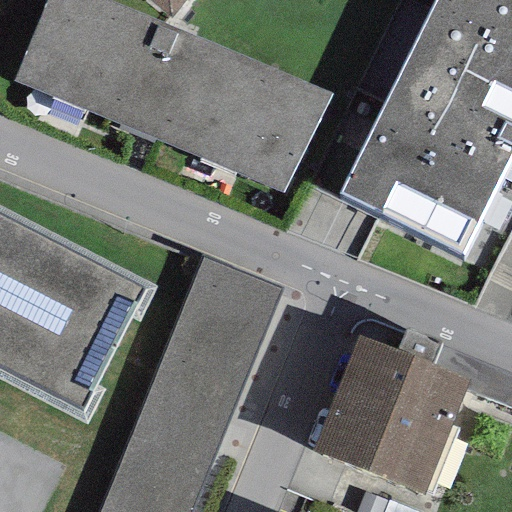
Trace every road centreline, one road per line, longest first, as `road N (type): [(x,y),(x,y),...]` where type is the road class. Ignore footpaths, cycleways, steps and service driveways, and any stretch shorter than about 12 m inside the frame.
road 1 (residential): [(341,284),(0,143)]
road 2 (residential): [(248,511),(341,284)]
road 3 (residential): [(511,345),(341,284)]
